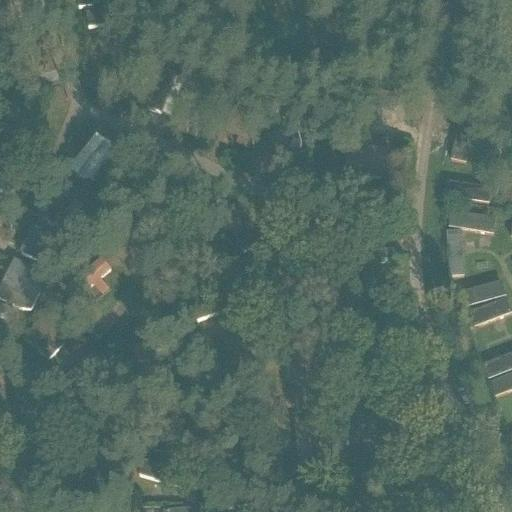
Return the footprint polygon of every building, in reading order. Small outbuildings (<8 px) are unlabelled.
[(51,70),(34,71),(35,84),(52,83),(51,70)] [(91,187),(118,150),(94,133),(67,169),(91,187)] [(384,177),(385,149),(342,148),(342,176),(384,177)] [(443,183),(442,199),(484,203),(486,188),(443,183)] [(233,206),(219,214),(236,242),(250,235),(233,206)] [(449,212),(446,227),(492,236),(495,221),(449,212)] [(444,233),(445,279),(462,279),(461,233),(444,233)] [(92,303),(109,292),(101,279),(111,273),(99,254),(72,270),(92,303)] [(12,261),(0,285),(0,301),(28,315),(46,277),(12,261)] [(469,330),(511,315),(499,281),(457,296),(469,330)] [(494,403),(507,398),(510,410),(511,409),(511,354),(481,365),(494,403)]
